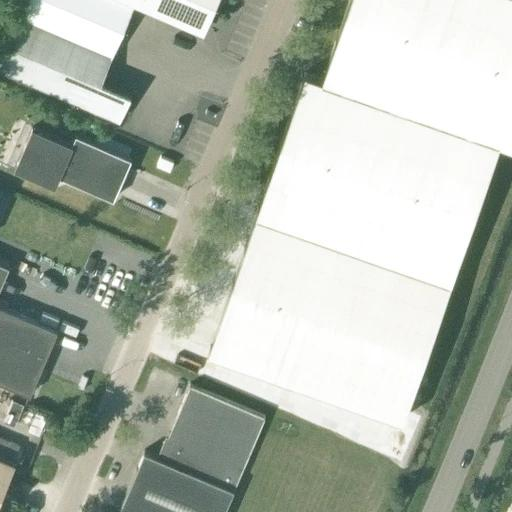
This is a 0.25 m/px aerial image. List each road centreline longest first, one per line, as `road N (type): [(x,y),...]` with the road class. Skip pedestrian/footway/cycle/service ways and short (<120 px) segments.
road 1 (unclassified): [(62,511),(284,0)]
road 2 (secondary): [(437,511),(511,326)]
